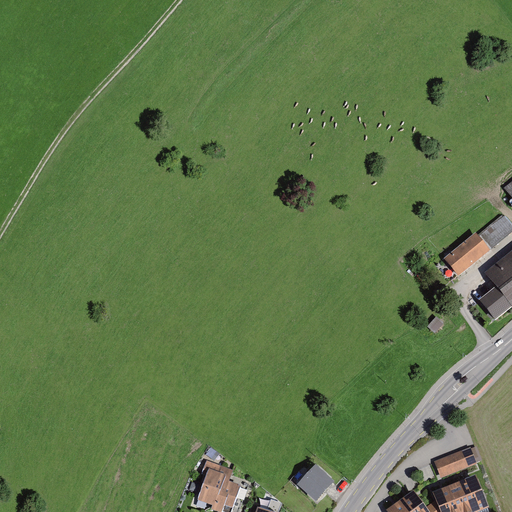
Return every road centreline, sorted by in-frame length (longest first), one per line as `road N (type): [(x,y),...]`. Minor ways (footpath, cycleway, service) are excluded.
road 1 (track): [(0,238),(53,146),(180,0)]
road 2 (secondary): [(496,352),(387,461),(350,511)]
road 3 (residential): [(496,352),(463,308),(463,294),(511,247)]
